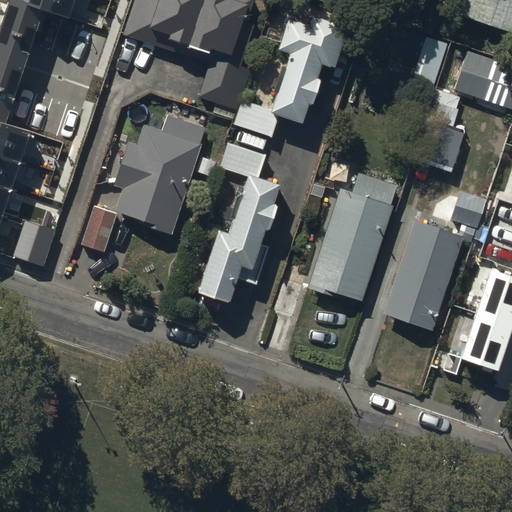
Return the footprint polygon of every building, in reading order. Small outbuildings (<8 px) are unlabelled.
[(10,0),(0,32),(0,225),(30,134),(5,126),(7,118),(42,13),(43,10),(69,19),(75,0),(10,0)] [(131,0),(122,28),(209,56),(197,92),(237,105),(232,119),(268,131),(277,105),(298,112),(305,89),(310,91),(318,67),(314,66),(318,53),(331,57),(336,43),(354,49),(366,13),(339,5),(337,12),(308,3),(305,12),(283,6),(273,36),(286,40),(281,55),(276,53),(268,79),(272,80),(265,101),(240,93),(250,64),(239,61),(253,18),(240,14),(244,0),(131,0)] [(511,0),(460,0),(458,8),(511,26),(511,0)] [(448,44),(423,36),(408,85),(432,93),(448,44)] [(511,66),(468,52),(455,90),(510,108),(511,103),(511,66)] [(460,98),(439,90),(415,159),(451,172),(466,130),(450,124),(460,98)] [(202,120),(164,108),(159,124),(141,118),(135,138),(124,134),(110,178),(119,181),(112,203),(144,213),(143,218),(171,227),(200,135),(197,134),(202,120)] [(215,216),(194,278),(226,289),(232,271),(255,279),(269,239),(256,235),(262,217),(266,218),(274,193),(270,192),(277,171),(258,165),(264,148),(227,136),(218,162),(242,170),(225,220),(215,216)] [(396,178),(357,165),(351,183),(339,180),(306,281),(331,289),(332,286),(362,296),(393,199),(390,198),(396,178)] [(474,227),(481,201),(455,193),(448,220),(474,227)] [(115,206),(93,199),(80,239),(102,246),(115,206)] [(461,228),(413,212),(383,306),(431,322),(461,228)] [(55,230),(24,220),(13,256),(43,266),(55,230)] [(511,330),(511,275),(492,269),(463,358),(499,370),(511,330)] [(304,279),(282,272),(271,307),(293,314),(304,279)]
